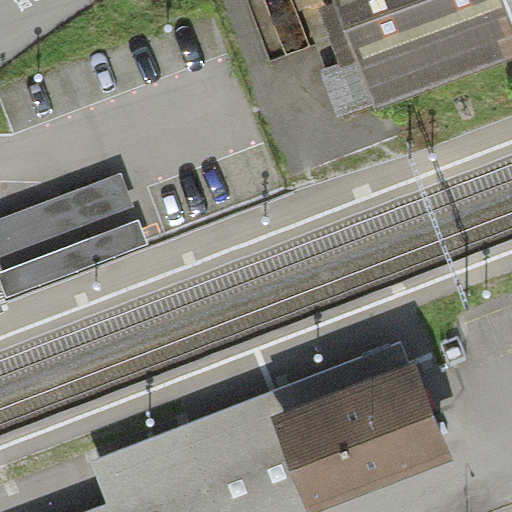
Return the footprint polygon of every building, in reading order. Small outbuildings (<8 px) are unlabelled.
[(511,0),(343,0),(387,113),(511,65),(511,0)] [(0,216),(0,254),(136,204),(123,170),(0,216)] [(140,217),(0,270),(10,297),(150,243),(140,217)] [(316,511),(388,484),(384,474),(374,478),(326,497),(318,500),(311,482),(284,413),(370,380),(365,368),(403,353),(408,365),(414,363),(406,341),(231,408),(91,463),(108,505),(88,511),(316,511)] [(370,380),(284,413),(311,482),(318,500),(326,497),(374,478),(384,474),(448,449),(414,363),(408,365),(403,353),(365,368),(370,380)]
